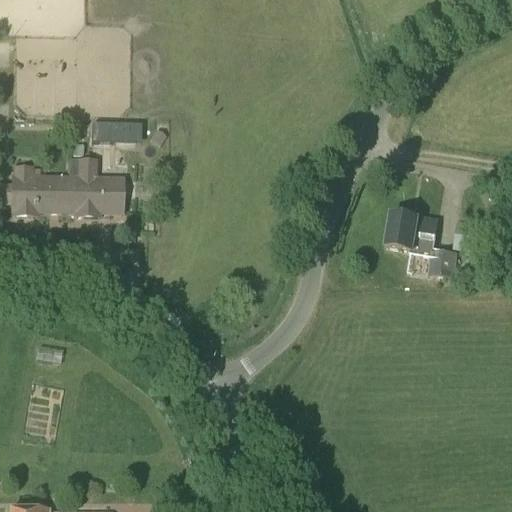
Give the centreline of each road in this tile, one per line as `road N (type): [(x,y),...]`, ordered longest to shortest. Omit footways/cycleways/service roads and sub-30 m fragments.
road 1 (unclassified): [(209,390),(268,353),(308,303),(368,163),(429,54),(511,14)]
road 2 (unclassified): [(209,390),(118,306),(0,277)]
road 3 (unclassified): [(268,511),(209,390)]
